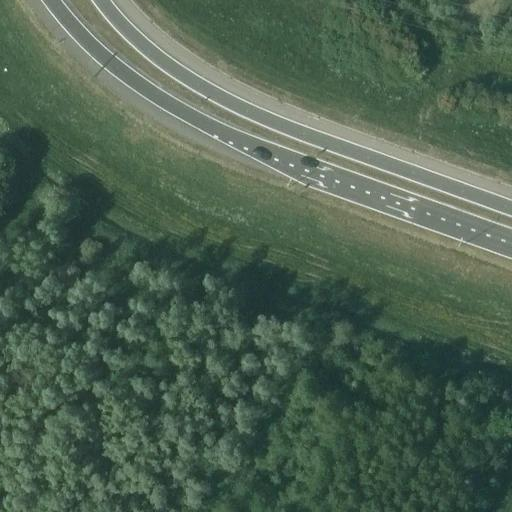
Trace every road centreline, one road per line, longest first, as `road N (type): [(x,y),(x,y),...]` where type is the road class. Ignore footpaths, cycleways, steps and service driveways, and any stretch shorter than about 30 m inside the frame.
road 1 (motorway): [(49,0),(119,71),(201,123),(511,237)]
road 2 (motorway): [(511,209),(246,111),(148,50),(100,0)]
